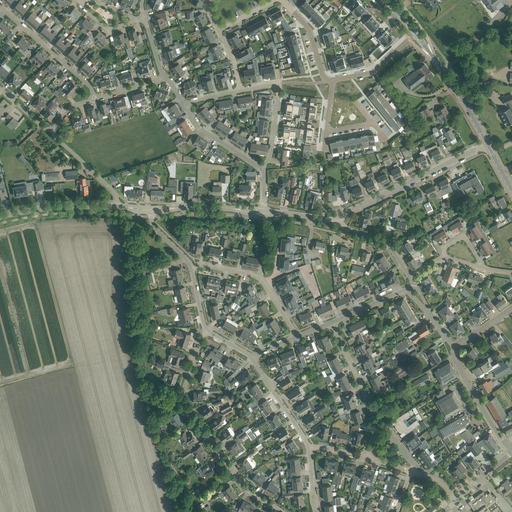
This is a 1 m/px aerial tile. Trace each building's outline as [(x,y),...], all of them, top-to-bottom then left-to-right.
[(15,12),(16,14),(23,6),(21,4),(23,2),(21,0),(13,9),(16,12),(15,12)] [(65,0),(54,0),(54,1),(62,9),(68,3),(65,0)] [(127,0),(125,7),(130,9),(132,4),(136,5),(137,0),(127,0)] [(161,0),(151,0),(150,6),(158,9),(161,0)] [(306,0),(299,7),(303,10),(309,4),(306,0)] [(350,1),(345,6),(348,9),(349,7),(353,12),(352,13),(352,14),(361,5),(362,5),(361,4),(362,3),(359,0),(358,1),(357,0),(356,0),(354,3),(353,4),(350,1)] [(421,0),(423,2),(425,5),(430,10),(435,6),(439,3),(436,0),(421,0)] [(493,0),(484,0),(492,11),(497,8),(496,7),(493,2),(494,1),(493,0)] [(309,4),(303,10),(307,14),(313,8),(309,4)] [(361,5),(352,14),(359,21),(364,16),(361,13),(363,12),(365,9),(361,5)] [(16,14),(18,15),(19,14),(21,17),(29,7),(28,6),(25,8),(23,6),(16,14)] [(307,14),(311,19),(319,11),(315,6),(313,8),(307,14)] [(64,13),(74,22),(81,14),(76,9),(75,7),(72,11),(69,8),(64,13)] [(281,9),(276,12),(280,20),(282,23),(285,22),(283,18),(285,17),(281,9)] [(187,11),(188,20),(195,19),(199,26),(207,22),(205,18),(204,18),(202,13),(194,17),(193,17),(193,10),(187,11)] [(319,11),(311,19),(315,23),(323,15),(319,11)] [(157,15),(158,18),(153,20),(156,29),(165,27),(163,20),(167,19),(165,12),(157,15)] [(274,19),(271,20),(273,25),(277,23),(276,22),(280,20),(276,12),(271,14),(274,19)] [(25,20),(30,25),(35,19),(30,14),(25,20)] [(323,15),(315,23),(318,26),(327,18),(323,15)] [(365,17),(359,21),(366,29),(376,20),(371,15),(368,18),(367,19),(365,17)] [(266,18),(261,20),(265,28),(269,25),(271,28),(273,26),(269,19),(267,20),(266,18)] [(30,25),(35,29),(41,23),(35,19),(30,25)] [(80,25),(88,32),(94,25),(91,22),(90,23),(86,19),(80,25)] [(261,20),(256,23),(261,30),(265,28),(261,20)] [(376,20),(366,29),(373,36),(378,31),(376,29),(377,27),(380,25),(376,20)] [(2,30),(9,36),(8,37),(10,39),(14,35),(12,32),(11,33),(9,31),(12,27),(7,23),(2,30)] [(256,23),(252,25),(256,33),(261,30),(256,23)] [(39,33),(45,37),(50,31),(47,29),(49,27),(47,25),(39,33)] [(249,30),(247,31),(251,38),(253,37),(252,35),(256,33),(252,25),(247,28),(249,30)] [(203,34),(204,37),(213,33),(212,31),(211,31),(210,28),(200,32),(201,35),(203,34)] [(132,40),(135,40),(136,44),(143,42),(140,33),(137,34),(135,29),(129,31),(131,36),(132,40)] [(45,37),(50,42),(57,33),(54,31),(52,33),(50,31),(45,37)] [(162,33),(163,33),(164,37),(159,38),(161,46),(169,44),(167,38),(171,37),(169,31),(162,33)] [(334,31),(323,34),(325,40),(336,37),(334,31)] [(379,32),(374,37),(381,44),(390,35),(386,31),(383,34),(381,35),(379,32)] [(107,39),(105,37),(99,32),(95,37),(97,39),(96,41),(103,47),(107,42),(105,41),(107,39)] [(81,39),(85,42),(90,36),(86,33),(81,39)] [(127,48),(130,59),(134,58),(129,42),(126,43),(123,33),(116,35),(117,36),(114,37),(117,47),(118,48),(125,46),(126,49),(127,48)] [(204,37),(206,40),(204,41),(205,44),(215,39),(214,36),(213,33),(204,37)] [(287,35),(284,36),(286,42),(288,41),(297,39),(295,33),(287,35)] [(240,39),(237,34),(229,39),(232,43),(240,39)] [(390,35),(381,44),(385,49),(395,40),(394,39),(394,38),(392,35),(391,36),(390,35)] [(14,42),(20,48),(27,40),(23,36),(18,41),(16,40),(15,41),(14,42)] [(54,45),(58,49),(63,43),(61,41),(64,38),(62,36),(54,45)] [(84,43),(87,46),(94,39),(90,36),(84,43)] [(336,37),(325,40),(326,46),(337,43),(338,43),(336,37)] [(240,39),(232,43),(234,48),(238,46),(240,49),(246,46),(244,42),(242,43),(240,39)] [(289,46),(287,46),(287,47),(298,44),(297,39),(288,41),(289,46)] [(20,48),(25,51),(23,53),(29,58),(30,56),(33,52),(30,50),(29,51),(27,49),(31,44),(27,40),(20,48)] [(58,49),(62,52),(70,43),(68,41),(65,45),(63,43),(58,49)] [(298,44),(287,47),(289,52),(300,49),(298,44)] [(211,51),(212,54),(221,50),(220,48),(219,48),(218,45),(208,49),(209,52),(211,51)] [(66,56),(70,60),(76,54),(74,52),(77,49),(74,47),(66,56)] [(247,48),(237,54),(241,60),(246,58),(247,60),(255,56),(253,52),(250,54),(247,48)] [(164,52),(166,60),(176,57),(175,54),(177,53),(176,49),(169,51),(164,52)] [(266,57),(274,53),(273,49),(265,52),(266,57)] [(300,49),(289,52),(290,57),(301,54),(300,49)] [(212,54),(214,58),(212,58),(214,61),(223,56),(222,53),(223,53),(221,50),(212,54)] [(35,59),(37,61),(43,53),(42,52),(41,53),(39,51),(30,60),(33,62),(35,59)] [(70,60),(74,63),(83,54),(81,52),(78,56),(76,54),(70,60)] [(37,61),(39,63),(37,66),(39,67),(47,58),(44,55),(45,55),(43,53),(37,61)] [(301,54),(290,57),(292,62),(294,62),(303,59),(301,54)] [(356,54),(350,56),(350,58),(353,68),(359,66),(356,54)] [(356,54),(359,66),(365,64),(362,55),(356,57),(356,54)] [(342,55),(337,56),(340,69),(346,67),(343,57),(343,55),(342,55)] [(0,61),(0,62),(3,65),(8,60),(5,56),(0,61)] [(171,69),(174,73),(182,68),(181,66),(183,64),(182,62),(186,59),(184,56),(178,60),(180,63),(171,69)] [(337,59),(331,60),(332,65),(334,71),(335,71),(339,70),(339,69),(340,69),(337,56),(336,56),(337,59)] [(84,72),(90,65),(93,62),(90,60),(90,61),(85,57),(81,62),(83,65),(80,68),(84,72)] [(295,66),(293,67),(304,64),(303,59),(294,62),(295,66)] [(143,62),(144,67),(141,68),(141,71),(138,72),(139,77),(143,76),(145,76),(145,77),(150,75),(148,68),(152,67),(150,60),(145,61),(143,62)] [(48,71),(50,72),(56,65),(55,63),(54,64),(51,62),(43,71),(45,73),(48,71)] [(273,76),(275,75),(273,62),(267,63),(269,77),(272,77),(273,76)] [(252,69),(244,71),(245,79),(249,78),(249,79),(252,78),(256,77),(255,70),(259,69),(258,63),(251,64),(252,69)] [(266,78),(269,77),(267,63),(267,66),(264,67),(264,64),(261,65),(263,77),(266,77),(266,78)] [(131,69),(128,70),(129,73),(126,74),(128,82),(134,80),(131,72),(135,71),(133,64),(130,65),(131,69)] [(304,64),(293,67),(295,73),(306,70),(304,64)] [(406,77),(407,78),(404,81),(412,91),(425,81),(425,82),(433,76),(424,64),(406,77)] [(50,72),(52,74),(50,77),(52,78),(60,69),(57,67),(58,66),(56,65),(50,72)] [(84,72),(88,75),(91,71),(94,74),(98,69),(94,65),(92,67),(90,65),(84,72)] [(0,75),(0,76),(0,75),(0,76),(3,79),(9,72),(1,66),(0,67),(0,75)] [(186,69),(184,71),(182,68),(174,73),(177,78),(182,75),(184,78),(185,77),(190,75),(186,69)] [(221,73),(215,74),(217,83),(219,82),(220,87),(228,85),(226,79),(226,78),(230,77),(230,76),(228,71),(228,70),(224,71),(224,72),(221,73)] [(57,77),(61,80),(62,78),(64,79),(65,77),(64,76),(66,74),(62,71),(57,77)] [(121,72),(115,73),(115,74),(116,77),(120,76),(122,84),(128,82),(126,74),(122,75),(121,72)] [(214,77),(213,72),(207,73),(208,80),(203,81),(203,83),(204,87),(205,90),(214,88),(211,78),(214,77)] [(109,75),(109,74),(104,76),(105,80),(107,88),(112,87),(112,86),(115,86),(114,81),(117,80),(116,77),(115,74),(109,75)] [(7,83),(12,87),(13,86),(15,88),(21,82),(18,80),(19,79),(15,75),(11,79),(7,83)] [(107,88),(105,80),(102,81),(102,78),(96,79),(98,86),(101,85),(102,89),(107,88)] [(68,82),(66,84),(74,92),(76,89),(78,90),(80,88),(71,80),(69,82),(69,83),(68,82)] [(185,87),(184,89),(186,90),(185,92),(190,94),(191,92),(193,93),(194,91),(195,91),(197,87),(195,86),(196,84),(194,83),(195,82),(190,80),(190,82),(188,81),(187,83),(185,82),(183,87),(185,87)] [(24,91),(20,94),(28,101),(32,96),(26,90),(29,86),(26,83),(21,88),(24,91)] [(74,92),(66,84),(62,88),(60,87),(57,91),(62,95),(64,91),(71,97),(73,95),(72,94),(74,92)] [(154,96),(154,98),(157,99),(158,98),(162,100),(161,100),(164,102),(165,100),(167,101),(168,98),(166,97),(168,92),(158,88),(156,93),(154,92),(153,96),(154,96)] [(378,88),(369,95),(373,101),(382,93),(378,88)] [(144,92),(138,94),(141,101),(144,101),(144,103),(151,101),(150,100),(149,95),(145,96),(144,92)] [(382,93),(373,101),(377,105),(386,98),(382,93)] [(141,101),(138,94),(133,95),(134,100),(131,101),(132,105),(133,107),(138,105),(137,102),(141,101)] [(271,99),(267,99),(268,95),(262,94),(259,95),(258,100),(262,101),(261,106),(270,107),(271,99)] [(508,108),(500,112),(506,125),(511,122),(511,104),(511,102),(511,95),(511,94),(502,98),(506,105),(508,108)] [(246,106),(253,105),(254,111),(255,110),(256,105),(255,100),(253,100),(252,96),(245,97),(246,106)] [(43,107),(45,108),(47,106),(45,104),(46,104),(39,97),(32,105),(37,109),(38,108),(40,110),(43,107)] [(239,108),(246,106),(245,97),(238,99),(239,108)] [(123,98),(119,99),(122,108),(122,110),(128,108),(131,107),(131,106),(129,101),(126,102),(125,99),(125,98),(123,98)] [(386,98),(377,105),(381,110),(390,103),(386,98)] [(122,110),(122,108),(119,99),(114,101),(115,105),(112,106),(114,114),(120,113),(123,112),(122,110)] [(226,101),(228,113),(230,113),(229,109),(234,109),(234,108),(232,99),(226,101)] [(286,101),(285,108),(301,110),(302,106),(293,105),(294,100),(290,99),(290,101),(286,101)] [(45,108),(48,111),(44,115),(50,120),(55,115),(52,111),(54,108),(55,109),(58,105),(52,100),(47,106),(45,108)] [(219,102),(220,111),(225,110),(225,113),(226,114),(226,117),(228,117),(227,113),(228,113),(226,101),(219,102)] [(302,106),(301,110),(317,112),(318,105),(314,105),(315,102),(310,102),(310,107),(302,106)] [(102,111),(100,112),(101,117),(108,115),(109,119),(112,118),(114,117),(113,112),(110,113),(109,112),(108,107),(107,107),(106,106),(106,103),(100,105),(102,110),(102,111)] [(165,110),(168,115),(178,108),(175,103),(170,107),(168,103),(163,106),(165,110)] [(390,103),(381,110),(385,115),(394,108),(390,103)] [(203,118),(213,110),(216,107),(215,106),(212,109),(211,108),(208,111),(205,107),(198,113),(203,118)] [(259,117),(264,117),(264,114),(269,115),(270,107),(261,106),(260,112),(258,111),(257,116),(259,117)] [(90,118),(93,117),(95,122),(102,120),(100,113),(96,114),(94,107),(88,108),(89,113),(90,118)] [(445,107),(435,112),(441,122),(450,116),(447,111),(445,107)] [(168,115),(169,115),(171,119),(168,121),(170,125),(178,121),(175,117),(181,113),(180,111),(178,108),(168,115)] [(285,108),(284,116),(288,116),(287,119),(292,119),(292,114),(300,115),(301,110),(285,108)] [(394,108),(385,115),(388,120),(398,113),(394,108)] [(423,110),(427,116),(431,114),(428,108),(423,110)] [(203,118),(207,124),(215,118),(211,114),(214,112),(213,110),(203,118)] [(301,110),(300,115),(309,116),(308,121),(312,122),(312,119),(316,120),(317,112),(301,110)] [(79,115),(73,117),(73,118),(72,118),(72,119),(72,121),(73,121),(74,121),(74,123),(73,123),(74,127),(81,125),(81,124),(85,123),(82,113),(79,114),(79,115)] [(398,113),(388,120),(392,125),(401,118),(398,113)] [(19,122),(13,118),(9,114),(6,117),(10,121),(9,122),(15,127),(19,122)] [(401,118),(392,125),(397,130),(401,127),(406,123),(405,122),(401,118)] [(259,119),(258,126),(268,128),(269,120),(259,119)] [(180,126),(182,129),(189,125),(185,120),(179,123),(178,121),(166,128),(168,131),(176,126),(177,128),(180,126)] [(214,128),(220,132),(227,122),(225,120),(223,123),(219,121),(214,128)] [(283,123),(282,131),(298,133),(299,128),(291,127),(291,122),(287,121),(287,123),(283,123)] [(220,132),(226,136),(231,129),(227,126),(229,123),(227,122),(220,132)] [(299,128),(298,133),(314,135),(315,127),(312,127),(312,124),(308,124),(307,129),(299,128)] [(192,131),(189,125),(182,129),(184,133),(181,135),(183,137),(192,131)] [(413,125),(405,130),(408,134),(416,129),(413,125)] [(448,125),(444,127),(446,131),(444,132),(448,139),(449,140),(450,140),(455,137),(450,129),(448,125)] [(258,126),(257,133),(267,135),(268,128),(258,126)] [(230,139),(236,143),(244,132),(245,130),(243,129),(240,134),(235,132),(230,139)] [(282,131),(281,138),(285,138),(285,141),(289,141),(290,136),(298,137),(298,133),(282,131)] [(236,143),(242,147),(247,139),(243,137),(245,134),(244,132),(236,143)] [(298,133),(298,137),(306,138),(305,143),(309,144),(310,142),(313,142),(314,135),(298,133)] [(374,134),(368,135),(370,146),(376,145),(374,134)] [(192,143),(198,147),(203,139),(198,135),(196,139),(194,138),(194,139),(191,137),(187,142),(191,145),(192,143)] [(368,135),(361,136),(364,148),(370,146),(368,135)] [(361,136),(355,137),(357,149),(364,148),(361,136)] [(355,137),(349,138),(351,150),(357,149),(355,137)] [(349,138),(343,140),(345,151),(351,150),(349,138)] [(198,147),(204,152),(203,153),(206,155),(210,149),(207,147),(208,147),(206,145),(208,142),(203,139),(198,147)] [(251,143),(250,152),(257,153),(259,140),(257,140),(256,144),(251,143)] [(259,140),(257,153),(264,154),(266,145),(261,144),(261,141),(259,140)] [(343,140),(336,141),(338,152),(345,151),(343,140)] [(336,141),(330,142),(332,153),(338,152),(336,141)] [(436,144),(433,146),(434,147),(430,149),(429,148),(426,149),(428,154),(431,152),(432,155),(432,156),(433,155),(434,158),(441,155),(438,149),(436,144)] [(428,154),(426,149),(424,145),(420,147),(422,151),(420,152),(421,156),(417,158),(420,165),(428,161),(425,155),(428,154)] [(208,155),(211,157),(212,155),(217,158),(216,159),(221,162),(224,158),(223,158),(226,154),(217,148),(214,152),(211,150),(208,154),(208,155)] [(412,161),(410,157),(412,156),(409,148),(402,152),(406,159),(407,159),(409,163),(404,165),(407,172),(415,168),(412,161)] [(287,150),(284,149),(279,149),(277,159),(282,160),(282,164),(287,165),(288,157),(286,156),(287,150)] [(383,161),(385,166),(392,163),(390,158),(388,156),(383,158),(384,161),(383,161)] [(403,174),(400,169),(399,167),(397,164),(393,166),(395,169),(391,171),(395,178),(403,174)] [(388,172),(386,168),(382,169),(383,170),(380,171),(382,175),(378,177),(381,184),(389,180),(386,173),(388,172)] [(78,178),(78,170),(65,171),(66,179),(78,178)] [(473,175),(468,178),(465,175),(453,182),(455,185),(453,187),(457,197),(464,194),(462,189),(473,183),(478,192),(484,189),(474,170),(471,172),(473,175)] [(146,189),(151,190),(151,197),(164,198),(164,190),(159,190),(159,186),(152,186),(152,182),(157,183),(158,178),(156,178),(156,172),(150,171),(148,182),(146,189)] [(59,172),(42,173),(42,181),(60,180),(59,172)] [(376,187),(374,183),(376,182),(375,179),(374,175),(367,178),(369,182),(366,183),(369,190),(376,187)] [(247,181),(247,185),(240,184),(240,187),(239,187),(238,188),(237,189),(237,190),(237,191),(238,192),(239,192),(239,194),(250,194),(251,185),(250,185),(250,181),(256,181),(256,176),(247,176),(247,181)] [(80,178),(81,194),(88,194),(88,185),(90,185),(90,179),(86,180),(85,177),(80,178)] [(274,191),(275,192),(274,195),(281,197),(282,190),(283,190),(284,185),(288,186),(289,179),(282,178),(280,184),(281,185),(281,187),(275,185),(274,191)] [(442,188),(439,190),(443,199),(444,199),(442,195),(453,190),(447,179),(439,182),(442,188)] [(33,181),(35,191),(41,190),(40,180),(33,181)] [(213,193),(221,193),(221,186),(217,186),(218,182),(214,182),(213,186),(213,193)] [(351,185),(352,189),(355,195),(362,193),(359,182),(350,184),(351,185)] [(196,183),(193,183),(193,185),(185,185),(185,186),(181,185),(181,193),(185,193),(185,197),(192,197),(192,192),(196,192),(196,183)] [(20,195),(24,195),(28,194),(28,193),(28,191),(32,190),(31,185),(27,186),(27,185),(26,185),(14,187),(14,188),(15,196),(16,196),(20,195)] [(443,199),(439,190),(436,191),(434,185),(430,187),(431,187),(426,189),(425,189),(429,195),(435,192),(437,197),(438,197),(438,198),(439,201),(443,199)] [(128,196),(128,198),(142,198),(143,190),(129,190),(129,186),(125,186),(124,195),(128,196)] [(338,188),(334,189),(336,196),(341,195),(342,199),(349,197),(346,186),(339,187),(338,188)] [(290,193),(289,201),(290,202),(292,203),(292,202),(296,203),(297,199),(298,199),(299,195),(298,195),(299,191),(297,191),(297,189),(293,189),(292,193),(290,193)] [(308,192),(305,205),(308,206),(315,208),(317,201),(320,202),(321,196),(320,195),(321,193),(313,191),(313,193),(308,192)] [(424,198),(423,196),(421,191),(416,194),(415,192),(411,194),(414,201),(411,202),(413,206),(416,204),(415,202),(421,199),(422,201),(425,200),(424,198)] [(494,206),(497,205),(496,203),(498,202),(502,208),(505,206),(506,206),(506,205),(507,204),(502,197),(497,200),(496,199),(491,202),(494,206)] [(424,204),(428,212),(433,210),(429,202),(424,204)] [(391,209),(389,215),(396,216),(397,217),(398,214),(399,211),(398,211),(400,205),(392,203),(391,209)] [(500,217),(502,220),(506,217),(509,221),(511,218),(511,212),(511,213),(511,211),(510,212),(509,210),(504,213),(503,212),(499,215),(500,217)] [(358,218),(357,222),(359,223),(359,225),(366,226),(367,222),(368,222),(369,219),(371,219),(372,213),(366,212),(365,217),(361,216),(360,218),(358,218)] [(453,220),(459,230),(461,229),(460,227),(463,225),(461,221),(461,220),(463,219),(461,215),(453,220)] [(394,223),(393,228),(396,229),(396,228),(404,230),(405,225),(406,223),(398,221),(395,220),(394,223)] [(445,225),(447,228),(449,227),(450,227),(453,232),(456,230),(457,232),(459,230),(453,220),(445,225)] [(470,233),(472,235),(482,229),(477,221),(474,223),(475,225),(474,226),(470,229),(472,232),(470,233)] [(496,224),(489,228),(491,233),(499,229),(496,224)] [(445,225),(437,230),(443,240),(446,239),(445,237),(448,235),(445,230),(445,229),(447,228),(445,225)] [(482,237),(483,239),(487,237),(482,229),(472,235),(473,237),(475,236),(477,239),(481,237),(482,237)] [(443,240),(437,230),(429,234),(431,238),(433,237),(434,237),(437,242),(440,240),(441,241),(443,240)] [(409,250),(411,254),(418,250),(416,246),(415,247),(413,244),(411,243),(411,242),(412,242),(413,242),(415,240),(416,238),(414,235),(406,240),(407,242),(402,245),(406,252),(409,250)] [(282,238),(281,244),(290,245),(291,240),(295,240),(295,237),(288,236),(287,239),(282,238)] [(194,245),(192,245),(191,252),(199,253),(200,249),(200,247),(202,247),(203,243),(198,242),(199,238),(194,237),(193,242),(194,242),(194,245)] [(480,248),(481,251),(492,244),(487,237),(483,239),(484,240),(484,242),(480,244),(481,247),(480,248)] [(317,241),(316,245),(313,244),(312,251),(318,252),(319,249),(324,250),(325,243),(317,241)] [(290,245),(281,244),(281,250),(286,251),(286,254),(293,255),(294,251),(290,250),(290,245)] [(481,251),(483,253),(484,252),(486,255),(491,252),(492,253),(493,254),(497,252),(492,244),(481,251)] [(209,255),(219,257),(221,249),(210,247),(209,255)] [(341,247),(338,247),(335,257),(348,259),(349,254),(347,254),(349,248),(341,247)] [(227,259),(238,261),(240,252),(228,250),(227,259)] [(411,254),(413,258),(408,261),(412,269),(421,264),(421,262),(420,260),(419,260),(416,262),(416,261),(419,258),(418,256),(421,254),(418,250),(411,254)] [(362,259),(363,259),(362,262),(367,264),(370,253),(364,252),(362,259)] [(245,256),(247,257),(246,265),(251,266),(251,265),(253,265),(253,266),(258,267),(259,259),(249,257),(249,254),(245,253),(245,256)] [(280,256),(280,262),(289,263),(289,259),(291,259),(298,258),(298,254),(293,255),(286,254),(285,254),(285,257),(280,256)] [(376,260),(383,271),(390,266),(387,262),(386,260),(384,256),(376,260)] [(289,263),(280,262),(279,268),(285,268),(285,271),(298,267),(297,264),(293,265),(292,262),(289,263)] [(365,273),(369,275),(370,272),(373,266),(370,264),(365,273)] [(446,269),(441,284),(450,287),(457,268),(448,265),(445,264),(443,268),(446,269)] [(351,273),(363,276),(365,268),(353,265),(351,273)] [(172,271),(173,279),(168,280),(169,286),(176,285),(175,283),(183,281),(181,269),(172,271)] [(389,274),(390,278),(390,279),(380,283),(382,289),(388,287),(388,288),(399,283),(396,276),(394,272),(389,274)] [(467,280),(470,281),(468,287),(476,289),(478,286),(473,285),(474,282),(477,283),(479,280),(481,281),(483,278),(480,277),(480,276),(470,273),(467,280)] [(277,283),(280,288),(291,283),(288,278),(289,277),(288,274),(286,275),(278,279),(279,282),(277,283)] [(424,287),(429,295),(434,292),(433,291),(435,290),(433,287),(434,286),(427,275),(421,279),(423,282),(425,287),(424,287)] [(210,287),(213,287),(215,278),(208,276),(206,289),(209,290),(210,287)] [(213,287),(216,288),(215,291),(219,292),(221,279),(215,278),(213,287)] [(228,290),(231,291),(233,281),(227,280),(224,293),(227,293),(228,290)] [(231,291),(234,292),(234,295),(237,295),(239,283),(233,281),(231,291)] [(291,283),(280,288),(283,293),(288,290),(290,293),(296,290),(299,289),(297,286),(294,286),(293,286),(291,283)] [(246,292),(243,294),(245,297),(246,296),(247,295),(249,298),(257,293),(254,287),(253,288),(252,286),(251,287),(250,285),(244,289),(246,292)] [(362,285),(359,286),(365,298),(368,297),(371,295),(367,287),(363,289),(362,285)] [(365,298),(359,286),(357,287),(359,291),(355,293),(358,301),(361,300),(364,298),(364,299),(365,298)] [(176,289),(178,301),(187,299),(185,287),(176,289)] [(286,299),(288,304),(296,300),(294,295),(298,293),(296,290),(290,293),(291,296),(286,299)] [(248,302),(249,305),(250,305),(252,307),(257,304),(256,301),(257,301),(261,298),(257,293),(249,298),(250,301),(249,302),(248,302)] [(343,293),(341,294),(346,306),(347,306),(349,305),(350,305),(353,304),(349,296),(345,297),(343,293)] [(495,303),(500,310),(508,304),(503,297),(501,293),(497,296),(500,300),(495,303)] [(346,306),(341,294),(339,295),(341,299),(336,301),(340,309),(343,308),(346,306),(346,307),(346,306)] [(320,298),(322,302),(328,315),(328,314),(331,313),(334,312),(331,304),(326,305),(324,301),(326,299),(325,296),(320,298)] [(441,315),(442,316),(451,310),(448,306),(452,303),(447,296),(445,299),(446,301),(443,304),(444,307),(439,311),(440,313),(440,314),(441,314),(441,315)] [(394,304),(403,319),(413,313),(404,298),(394,304)] [(296,300),(288,304),(291,309),(296,307),(298,309),(304,306),(302,303),(299,305),(296,300)] [(485,303),(489,309),(493,306),(489,300),(485,303)] [(328,315),(322,302),(320,303),(322,307),(318,309),(321,317),(324,316),(327,315),(328,315)] [(482,307),(479,309),(477,307),(475,308),(476,311),(483,320),(484,319),(486,317),(488,316),(483,309),(486,307),(483,302),(480,305),(482,307)] [(258,307),(264,317),(270,313),(264,303),(258,307)] [(210,305),(211,312),(219,310),(218,304),(210,305)] [(380,311),(383,316),(389,314),(387,311),(390,310),(389,307),(380,311)] [(179,310),(180,315),(181,314),(183,321),(191,320),(190,314),(189,315),(188,308),(179,310)] [(482,320),(483,320),(475,308),(474,308),(472,310),(472,311),(473,313),(471,314),(477,323),(480,321),(481,321),(482,321),(482,320)] [(211,312),(213,319),(220,317),(219,310),(211,312)] [(308,312),(305,314),(309,323),(312,322),(311,321),(315,320),(310,310),(307,311),(308,312)] [(452,317),(453,319),(458,315),(457,313),(454,315),(451,310),(442,316),(442,317),(443,317),(444,318),(444,319),(446,321),(452,317)] [(413,313),(403,319),(407,326),(417,320),(413,313)] [(309,323),(305,314),(302,315),(301,314),(298,315),(303,325),(306,323),(306,324),(309,323)] [(458,315),(453,319),(455,322),(450,326),(451,328),(452,330),(453,331),(461,325),(458,320),(460,318),(458,315)] [(267,324),(273,334),(280,329),(276,323),(277,323),(274,319),(267,324)] [(222,327),(227,330),(231,324),(225,320),(222,327)] [(363,320),(356,323),(362,335),(364,334),(362,331),(368,328),(363,320)] [(239,337),(245,341),(254,325),(252,323),(248,331),(244,329),(245,327),(241,325),(238,332),(241,334),(239,337)] [(362,335),(356,323),(349,327),(351,331),(348,333),(351,338),(354,336),(354,335),(358,333),(359,336),(362,335)] [(235,330),(238,332),(241,325),(239,324),(237,327),(231,324),(227,330),(233,334),(235,330)] [(412,333),(408,337),(411,341),(413,340),(414,342),(422,337),(430,331),(425,324),(417,330),(418,332),(414,335),(412,333)] [(245,341),(252,344),(256,336),(252,334),(255,328),(254,325),(245,341)] [(453,331),(453,332),(454,333),(455,334),(457,336),(465,330),(461,325),(453,331)] [(402,327),(395,331),(398,335),(404,331),(402,327)] [(191,335),(181,332),(177,330),(175,336),(180,338),(178,344),(187,347),(191,335)] [(498,344),(504,340),(500,334),(497,336),(495,333),(490,336),(492,340),(490,341),(493,344),(496,342),(498,344)] [(327,336),(325,336),(317,340),(319,346),(322,345),(324,350),(332,347),(327,336)] [(399,352),(410,345),(406,340),(403,342),(402,343),(401,341),(397,344),(398,345),(396,346),(393,348),(394,350),(395,350),(396,353),(399,351),(399,352)] [(311,342),(305,345),(308,352),(309,355),(315,353),(316,352),(318,351),(315,344),(313,345),(311,342)] [(357,351),(357,352),(358,354),(359,354),(359,355),(365,352),(367,356),(373,353),(370,347),(366,348),(364,343),(355,347),(357,351)] [(416,354),(418,357),(424,353),(428,359),(430,357),(432,361),(430,362),(432,366),(438,362),(439,362),(441,360),(435,350),(438,348),(436,344),(425,351),(424,349),(418,353),(418,352),(417,353),(418,353),(416,354)] [(207,356),(210,358),(211,356),(213,357),(217,351),(218,349),(214,347),(213,349),(212,348),(207,345),(205,350),(207,351),(206,352),(206,353),(208,355),(207,356)] [(300,350),(297,351),(300,359),(303,358),(309,355),(308,352),(305,345),(299,347),(300,350)] [(478,349),(477,349),(475,346),(473,348),(472,348),(466,353),(471,359),(477,355),(475,351),(478,349)] [(164,365),(170,367),(172,363),(180,366),(182,360),(183,360),(185,353),(171,349),(169,355),(167,362),(165,361),(164,365)] [(293,349),(287,352),(290,359),(296,357),(293,349)] [(217,351),(213,357),(213,358),(216,360),(214,362),(217,364),(223,354),(217,351)] [(282,357),(279,358),(282,366),(286,365),(291,363),(290,359),(287,352),(281,355),(282,357)] [(318,361),(317,361),(318,365),(325,362),(327,361),(329,360),(332,359),(331,356),(326,357),(325,358),(322,359),(319,360),(318,361)] [(226,366),(229,368),(234,360),(228,357),(223,367),(225,368),(226,366)] [(270,367),(275,365),(276,368),(279,366),(275,357),(267,360),(270,367)] [(329,360),(327,361),(330,367),(339,363),(336,357),(332,359),(329,360)] [(365,367),(372,364),(376,363),(373,357),(369,358),(362,361),(365,367)] [(229,368),(230,368),(230,367),(233,369),(231,371),(234,372),(236,370),(239,364),(237,363),(238,361),(235,359),(234,360),(229,368)] [(473,372),(474,373),(475,373),(476,376),(487,369),(489,372),(500,366),(498,362),(492,366),(488,359),(472,369),(474,372),(473,372)] [(458,375),(449,361),(434,370),(441,381),(438,383),(442,389),(448,386),(445,383),(458,375)] [(339,363),(330,367),(333,373),(335,372),(338,371),(342,369),(339,363)] [(511,372),(511,371),(507,363),(493,371),(497,378),(509,371),(511,374),(511,372)] [(365,367),(368,374),(378,369),(377,366),(374,367),(372,364),(365,367)] [(219,374),(213,370),(208,367),(207,369),(210,370),(212,371),(212,372),(213,374),(213,375),(217,377),(219,374)] [(283,376),(285,379),(282,381),(283,383),(281,384),(285,389),(291,384),(288,380),(304,370),(302,367),(300,368),(289,373),(286,374),(283,376)] [(201,369),(198,380),(203,381),(205,381),(206,379),(208,380),(209,378),(210,378),(211,373),(208,372),(206,371),(201,369)] [(178,373),(173,372),(171,371),(170,371),(166,370),(165,373),(169,375),(167,381),(175,384),(178,373)] [(244,373),(238,377),(243,385),(245,383),(245,382),(252,377),(248,370),(244,372),(244,373)] [(413,382),(415,385),(420,382),(422,386),(432,380),(428,373),(413,382)] [(341,384),(348,380),(345,374),(338,378),(334,380),(337,386),(341,384)] [(371,379),(374,385),(381,382),(379,379),(382,377),(381,374),(371,379)] [(229,382),(230,385),(232,384),(237,380),(237,379),(234,377),(233,378),(232,378),(229,381),(229,382)] [(341,384),(344,390),(351,386),(348,380),(341,384)] [(479,385),(484,393),(492,389),(491,388),(494,386),(491,380),(487,382),(487,380),(479,385)] [(374,385),(377,391),(381,389),(386,387),(384,384),(382,385),(381,382),(374,385)] [(256,383),(247,390),(250,395),(253,393),(260,389),(256,383)] [(302,393),(298,387),(294,390),(295,391),(289,395),(293,402),(300,397),(299,395),(302,393)] [(339,394),(342,393),(341,390),(335,392),(334,391),(333,388),(330,389),(333,396),(339,394)] [(253,393),(254,396),(253,397),(255,400),(263,394),(260,389),(253,393)] [(436,393),(439,399),(436,401),(445,418),(462,408),(453,391),(443,397),(441,394),(445,392),(443,389),(436,393)] [(198,392),(198,393),(194,393),(194,401),(203,401),(203,397),(206,396),(206,392),(198,392)] [(310,394),(307,396),(309,398),(310,400),(316,396),(313,392),(310,394)] [(344,396),(346,403),(356,399),(354,393),(344,396)] [(497,421),(498,420),(507,415),(496,396),(486,402),(497,421)] [(346,403),(348,409),(358,406),(356,399),(346,403)] [(256,403),(251,406),(252,409),(253,410),(258,407),(260,409),(262,408),(264,411),(261,413),(265,418),(270,415),(269,412),(273,410),(268,404),(269,403),(267,400),(262,403),(260,400),(256,403)] [(300,404),(296,407),(301,414),(305,411),(311,408),(311,407),(307,400),(306,400),(300,404)] [(315,412),(304,419),(309,427),(310,427),(309,426),(314,423),(318,421),(317,421),(320,419),(317,414),(327,408),(324,403),(313,409),(315,412)] [(202,411),(207,418),(215,412),(215,411),(216,410),(214,406),(212,407),(210,405),(202,411)] [(222,412),(224,416),(233,410),(232,407),(222,412)] [(447,421),(436,428),(439,432),(446,444),(450,441),(448,436),(466,425),(466,424),(470,421),(465,411),(464,412),(462,408),(445,418),(443,419),(446,422),(447,421)] [(498,420),(501,425),(506,435),(511,431),(511,409),(508,412),(507,415),(498,420)] [(349,414),(350,417),(353,417),(355,423),(362,420),(360,411),(349,414)] [(396,429),(397,430),(406,422),(404,419),(410,414),(408,411),(394,420),(396,423),(394,424),(395,426),(397,429),(396,429)] [(171,414),(160,422),(162,433),(169,427),(165,422),(168,419),(173,426),(171,427),(174,431),(181,425),(181,426),(182,425),(184,423),(177,413),(173,416),(171,414)] [(271,425),(269,426),(271,429),(272,429),(272,430),(276,427),(276,426),(281,423),(277,418),(278,418),(276,414),(268,419),(269,420),(268,420),(271,425)] [(217,420),(216,419),(211,423),(215,429),(218,427),(219,428),(227,422),(222,416),(217,420)] [(258,422),(254,425),(256,429),(267,422),(264,418),(258,422)] [(406,422),(397,430),(398,430),(400,432),(401,434),(404,432),(406,434),(408,432),(416,427),(419,424),(416,420),(409,425),(406,422)] [(235,434),(237,437),(239,436),(250,428),(248,426),(246,427),(246,426),(235,434)] [(312,431),(314,435),(320,432),(320,433),(319,436),(327,438),(329,428),(321,426),(321,427),(319,427),(312,431)] [(408,444),(409,444),(418,437),(414,432),(418,430),(416,427),(408,432),(411,435),(405,439),(406,440),(405,441),(407,444),(408,444)] [(239,436),(241,439),(242,439),(248,434),(249,433),(251,435),(254,433),(250,428),(239,436)] [(278,433),(275,436),(277,439),(280,437),(282,440),(290,435),(285,428),(278,433)] [(332,435),(336,436),(335,440),(346,442),(347,434),(341,432),(341,430),(333,428),(332,435)] [(220,436),(219,437),(221,440),(222,439),(224,442),(227,439),(228,440),(233,436),(234,435),(234,433),(233,431),(231,433),(228,429),(225,431),(225,430),(222,432),(222,433),(219,435),(220,436)] [(461,434),(465,441),(472,436),(468,429),(461,434)] [(179,436),(184,443),(183,443),(183,445),(185,448),(187,448),(190,446),(189,445),(196,439),(191,433),(187,436),(185,432),(179,436)] [(362,438),(363,433),(354,432),(352,443),(360,445),(362,438)] [(259,440),(261,443),(266,440),(266,441),(272,437),(270,433),(259,440)] [(481,441),(484,444),(493,437),(490,433),(483,439),(483,440),(481,441)] [(418,437),(409,444),(409,445),(409,446),(411,449),(412,448),(413,450),(418,445),(421,448),(427,443),(428,442),(425,439),(422,441),(418,437)] [(484,444),(489,451),(490,449),(493,453),(494,452),(496,455),(502,450),(500,448),(500,447),(493,437),(484,444)] [(241,439),(229,448),(234,455),(234,454),(237,458),(246,452),(240,444),(244,441),(242,439),(241,439)] [(286,445),(291,453),(298,449),(293,440),(286,445)] [(483,450),(475,440),(471,443),(479,453),(483,450)] [(417,455),(420,460),(430,452),(427,448),(429,446),(427,443),(421,448),(416,451),(418,454),(417,455)] [(479,453),(471,443),(467,446),(475,456),(479,453)] [(193,451),(200,461),(207,456),(203,450),(204,450),(201,446),(193,451)] [(247,453),(249,456),(258,450),(256,446),(247,453)] [(181,458),(183,457),(184,459),(191,453),(189,450),(180,457),(181,458)] [(430,452),(420,460),(424,464),(431,458),(429,456),(433,453),(431,451),(430,452)] [(470,459),(467,454),(462,458),(466,465),(469,463),(473,468),(476,466),(477,467),(480,464),(477,460),(476,460),(473,456),(470,459)] [(291,461),(291,465),(300,464),(299,457),(292,458),(291,455),(285,456),(285,459),(287,459),(287,462),(291,461)] [(431,458),(424,464),(427,468),(429,467),(431,468),(438,463),(438,462),(443,459),(440,456),(435,460),(433,457),(431,458)] [(249,463),(246,458),(239,463),(245,471),(252,467),(253,468),(255,466),(255,465),(253,461),(252,461),(249,463)] [(327,469),(330,469),(332,460),(326,459),(324,469),(326,470),(327,469)] [(330,469),(334,470),(333,471),(336,472),(338,462),(332,460),(330,469)] [(197,469),(200,473),(201,472),(206,474),(208,476),(215,471),(214,469),(215,468),(214,466),(215,465),(213,462),(205,467),(203,465),(197,469)] [(457,468),(452,471),(455,475),(454,476),(457,479),(464,474),(462,471),(465,469),(466,470),(460,462),(456,466),(457,468)] [(344,476),(348,476),(350,464),(344,463),(342,473),(345,474),(344,476)] [(287,471),(287,474),(297,473),(296,470),(300,470),(300,464),(291,465),(291,468),(288,468),(288,471),(287,471)] [(348,476),(353,478),(354,476),(356,466),(350,464),(348,476)] [(357,476),(355,483),(359,484),(360,484),(362,480),(365,481),(369,469),(367,469),(367,467),(364,467),(363,467),(361,472),(360,476),(357,476)] [(369,469),(365,481),(371,483),(370,485),(373,486),(375,480),(372,479),(373,476),(374,474),(375,471),(374,471),(374,469),(371,469),(371,470),(369,469)] [(256,483),(259,486),(262,482),(264,479),(266,477),(262,473),(260,475),(254,471),(253,471),(255,472),(251,476),(253,477),(251,479),(255,482),(256,483)] [(293,480),(293,483),(301,482),(301,476),(297,476),(297,473),(287,474),(287,478),(289,477),(289,480),(293,480)] [(386,479),(385,481),(398,486),(400,479),(391,476),(388,475),(387,479),(386,479)] [(498,488),(496,489),(504,498),(505,498),(506,496),(505,495),(511,488),(511,480),(510,482),(507,479),(501,484),(505,488),(507,490),(503,493),(498,488)] [(265,490),(269,491),(270,492),(274,495),(278,488),(273,485),(274,483),(270,481),(265,490)] [(385,484),(384,488),(387,489),(395,492),(398,486),(385,481),(385,483),(385,484)] [(288,487),(289,493),(298,491),(298,489),(302,488),(301,482),(293,483),(293,486),(288,487)] [(223,491),(230,500),(237,495),(230,486),(223,491)] [(207,499),(209,503),(220,495),(218,491),(207,499)] [(490,511),(488,508),(491,505),(493,507),(497,504),(496,502),(497,501),(490,492),(487,494),(486,493),(485,494),(483,491),(474,498),(473,496),(469,498),(471,500),(468,502),(475,511),(490,511)] [(295,500),(296,506),(304,505),(303,494),(292,495),(292,500),(295,500)] [(383,499),(379,498),(377,497),(376,500),(379,500),(391,505),(393,498),(384,495),(383,499)] [(239,508),(246,511),(250,511),(254,507),(244,500),(239,508)] [(391,505),(379,500),(378,502),(381,504),(380,508),(389,511),(391,505)]
